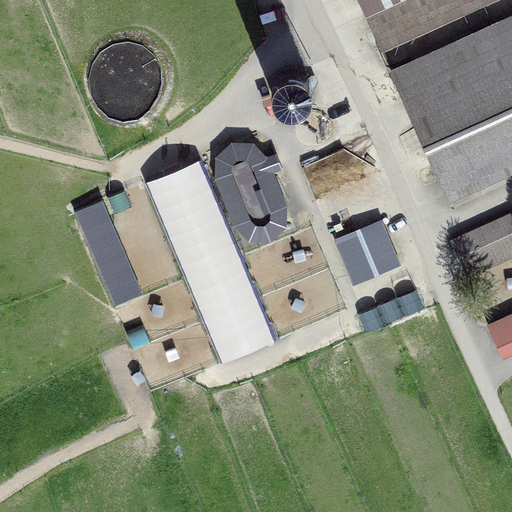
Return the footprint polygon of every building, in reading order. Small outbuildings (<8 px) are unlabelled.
[(481,0),(396,0),(366,14),(380,46),(481,0)] [(511,16),(392,71),(444,186),(511,154),(511,16)] [(276,338),(201,158),(145,181),(221,361),(276,338)] [(511,219),(509,221),(506,215),(452,239),(468,275),(511,254),(511,219)] [(382,220),(335,240),(353,282),(400,262),(382,220)] [(511,315),(491,325),(503,352),(511,348),(511,315)]
